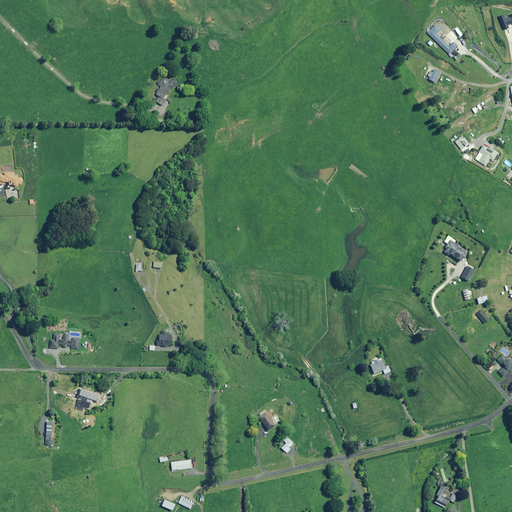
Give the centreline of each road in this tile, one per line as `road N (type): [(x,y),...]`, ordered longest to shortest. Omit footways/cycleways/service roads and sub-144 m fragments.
road 1 (residential): [(511,399),(472,425),(217,483),(208,474),(208,373),(41,366)]
road 2 (track): [(0,16),(85,85),(133,90)]
